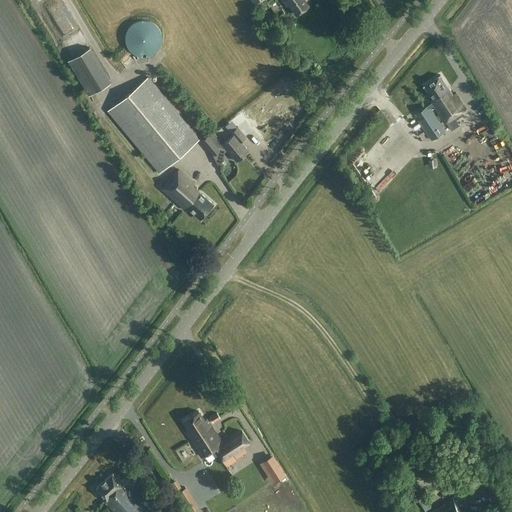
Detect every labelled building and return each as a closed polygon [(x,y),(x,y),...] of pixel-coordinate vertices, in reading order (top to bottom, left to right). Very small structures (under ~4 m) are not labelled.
[(296,15),(308,6),(303,0),(281,0),(286,7),(289,5),(296,15)] [(158,28),(156,25),(154,23),(151,22),(148,21),(145,20),(142,20),(139,20),(136,21),(133,23),(131,25),(129,27),(127,29),(126,32),(125,35),(124,38),(125,42),(126,45),(127,47),(129,50),(131,52),(133,54),(136,56),(139,57),(142,57),(146,57),(149,56),(152,55),(154,53),(157,51),(159,49),(160,46),(161,43),(162,40),(161,36),(161,33),(160,30),(158,28)] [(111,82),(90,47),(67,60),(88,95),(111,82)] [(456,121),(467,113),(466,110),(467,109),(456,93),(453,95),(440,75),(424,86),(433,99),(430,101),(432,103),(428,105),(415,114),(419,120),(418,120),(432,140),(445,131),(437,119),(441,117),(446,123),(447,123),(452,130),(459,126),(456,121)] [(159,172),(199,139),(148,77),(107,111),(159,172)] [(236,161),(248,151),(240,141),(246,137),(237,127),(230,133),(232,135),(222,144),(236,161)] [(201,141),(213,155),(221,149),(210,137),(214,133),(211,129),(207,133),(208,135),(201,141)] [(465,138),(453,143),(469,179),(487,170),(485,166),(492,163),(487,153),(474,159),(465,138)] [(376,144),(384,153),(388,149),(380,140),(376,144)] [(408,164),(398,154),(378,172),(388,182),(408,164)] [(200,219),(213,204),(192,186),(194,183),(178,169),(161,189),(185,210),(187,207),(200,219)] [(203,457),(214,449),(223,443),(222,443),(206,418),(204,420),(198,411),(183,421),(188,430),(186,431),(203,457)] [(241,430),(222,443),(223,443),(214,449),(225,466),(235,459),(232,453),(249,441),(241,430)] [(465,446),(453,462),(467,472),(474,463),(469,459),(474,453),(465,446)] [(261,456),(271,477),(285,471),(274,450),(261,456)] [(141,511),(146,508),(129,490),(127,492),(111,474),(105,480),(101,483),(102,483),(95,488),(106,500),(104,501),(113,511),(108,511),(107,511),(141,511)] [(428,481),(421,486),(426,495),(427,495),(431,501),(438,497),(428,481)] [(187,482),(180,486),(192,507),(198,503),(187,482)] [(420,486),(415,490),(425,506),(430,502),(420,486)] [(460,511),(452,497),(444,501),(445,503),(430,511),(460,511)]
